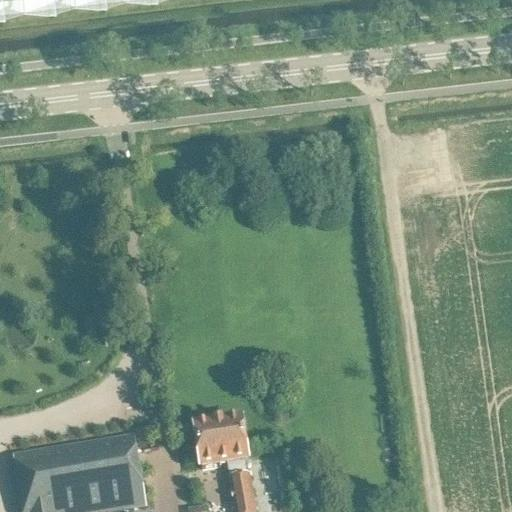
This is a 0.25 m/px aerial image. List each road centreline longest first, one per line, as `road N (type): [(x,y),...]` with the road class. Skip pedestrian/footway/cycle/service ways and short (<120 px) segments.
road 1 (primary): [(511,47),(0,105)]
road 2 (track): [(422,511),(371,62)]
